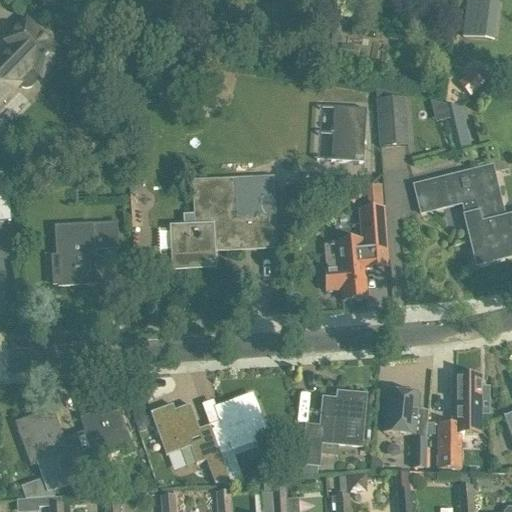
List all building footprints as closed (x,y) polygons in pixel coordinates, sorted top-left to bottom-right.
[(485,0),(467,0),(461,38),(466,39),(496,43),(501,3),(485,0)] [(0,104),(18,86),(22,89),(26,90),(30,89),(33,86),(35,81),(33,77),(29,72),(31,69),(42,79),(63,58),(26,21),(5,42),(12,49),(0,61),(0,104)] [(331,29),(327,61),(338,62),(342,30),(331,29)] [(470,74),(458,85),(469,97),(481,86),(470,74)] [(404,100),(376,102),(380,150),(408,148),(404,100)] [(454,107),(445,108),(455,151),(469,148),(460,109),(454,107)] [(334,110),(330,164),(362,165),(366,112),(334,110)] [(492,169),(414,188),(421,216),(461,206),(476,268),(495,263),(494,262),(511,257),(511,218),(504,220),(492,169)] [(172,235),(161,235),(161,252),(173,251),(173,271),(212,269),(211,245),(245,244),(245,250),(274,249),(271,182),(194,185),(197,230),(172,231),(172,235)] [(316,185),(298,204),(310,216),(329,197),(316,185)] [(376,189),(379,211),(395,208),(392,187),(376,189)] [(9,197),(0,197),(0,222),(10,222),(9,197)] [(384,211),(360,213),(363,255),(387,253),(384,211)] [(115,225),(54,229),(58,289),(95,287),(93,251),(116,250),(115,225)] [(355,244),(325,245),(327,272),(325,272),(326,293),(341,292),(341,303),(366,301),(364,267),(357,267),(355,244)] [(479,378),(454,378),(455,413),(452,413),(452,425),(460,425),(460,436),(479,436),(479,412),(489,413),(489,390),(480,390),(479,378)] [(383,434),(414,438),(416,411),(418,397),(416,397),(416,393),(402,391),(401,396),(387,394),(383,434)] [(296,441),(293,475),(305,476),(306,466),(318,467),(320,444),(360,448),(365,397),(339,395),(339,402),(323,401),(320,429),(306,428),(305,442),(296,441)] [(220,426),(210,429),(220,457),(254,445),(256,450),(270,446),(254,402),(239,408),(237,402),(214,410),(220,426)] [(172,407),(150,415),(165,458),(180,453),(186,470),(206,462),(215,487),(229,482),(220,457),(210,429),(199,433),(190,407),(174,412),(172,407)] [(84,435),(74,439),(84,468),(120,455),(122,459),(135,455),(119,412),(103,418),(101,412),(79,420),(84,435)] [(511,413),(503,417),(511,441),(511,413)] [(36,416),(14,425),(30,468),(46,462),(52,479),(84,468),(74,439),(63,443),(54,417),(39,422),(36,416)] [(452,425),(437,425),(438,471),(461,471),(460,436),(460,425),(452,425)] [(425,470),(425,442),(412,442),(413,470),(425,470)] [(381,465),(377,459),(371,459),(370,470),(381,470),(381,465)] [(364,474),(346,475),(346,494),(365,493),(364,474)] [(406,475),(396,476),(398,511),(410,511),(409,492),(407,492),(406,475)] [(472,511),(471,490),(459,491),(460,511),(472,511)] [(285,511),(284,491),(272,491),(273,511),(285,511)] [(229,511),(228,494),(216,495),(217,511),(229,511)] [(173,511),(173,498),(161,499),(161,511),(173,511)] [(348,511),(347,499),(336,500),(336,511),(348,511)] [(117,511),(117,502),(104,503),(104,511),(117,511)]
